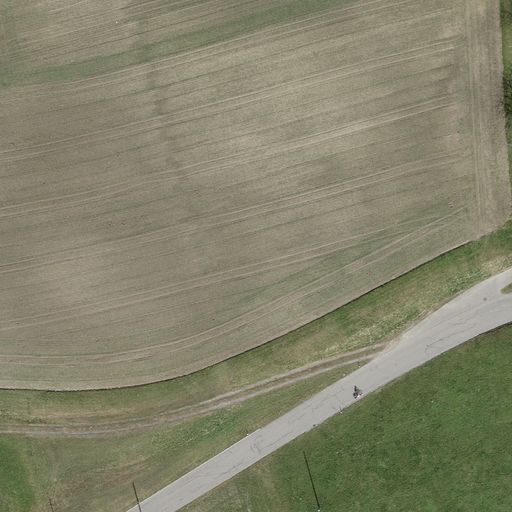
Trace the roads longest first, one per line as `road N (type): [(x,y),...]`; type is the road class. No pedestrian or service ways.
road 1 (track): [(0,427),(135,424),(368,352),(425,347)]
road 2 (unclassified): [(155,511),(425,347),(511,306)]
